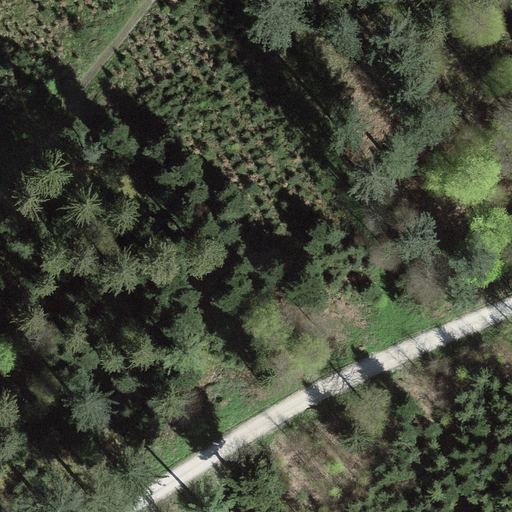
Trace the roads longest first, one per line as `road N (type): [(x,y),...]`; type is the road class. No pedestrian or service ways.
road 1 (track): [(117,511),(379,360),(511,301)]
road 2 (track): [(149,0),(0,204)]
